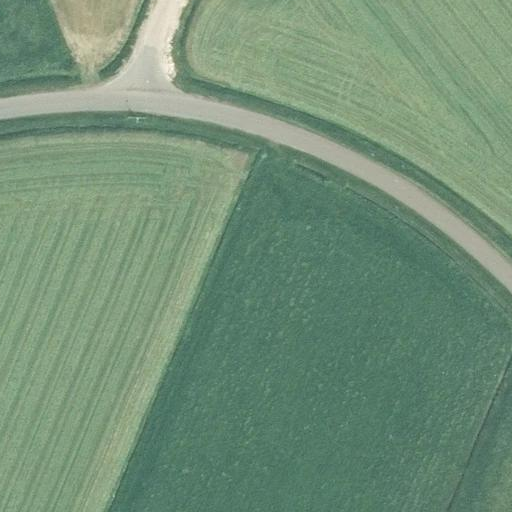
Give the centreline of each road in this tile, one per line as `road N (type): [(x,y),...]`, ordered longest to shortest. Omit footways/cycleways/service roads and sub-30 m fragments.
road 1 (tertiary): [(511,281),(435,212),(370,171),(270,127),(133,98)]
road 2 (tertiary): [(0,107),(133,98)]
